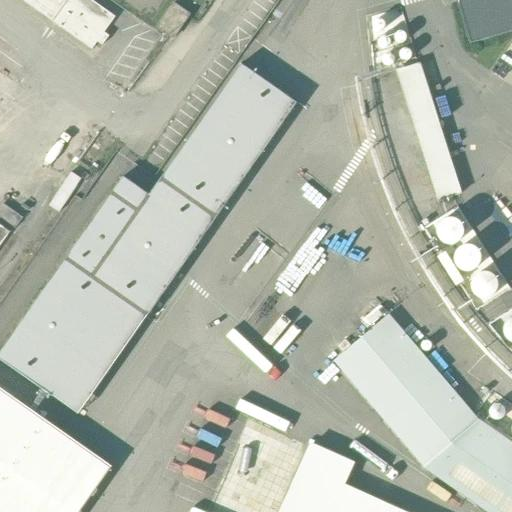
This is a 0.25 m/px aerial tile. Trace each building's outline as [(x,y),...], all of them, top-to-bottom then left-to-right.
[(103,34),(114,18),(88,0),(18,0),(91,51),(96,43),(102,47),(108,37),(103,34)] [(511,0),(454,0),(468,43),(469,43),(469,44),(511,31),(511,0)] [(172,3),(155,28),(173,40),(190,15),(172,3)] [(122,178),(0,351),(0,361),(78,415),(295,104),(240,65),(148,196),(122,178)] [(511,511),(511,444),(478,421),(388,316),(332,362),(422,469),(484,511),(511,511)] [(79,511),(111,468),(0,390),(0,511),(79,511)]
